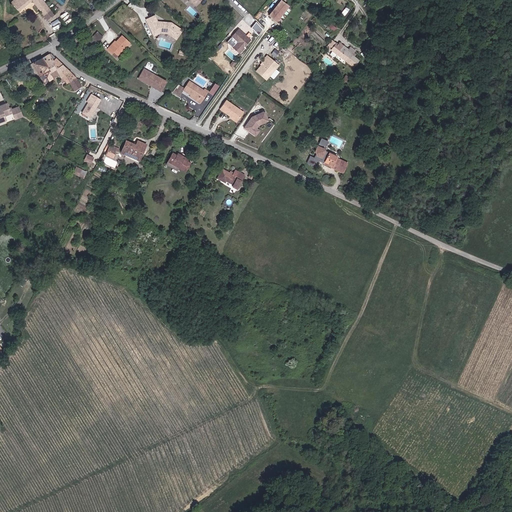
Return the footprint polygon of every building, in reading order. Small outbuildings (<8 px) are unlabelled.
[(50,9),(43,0),(15,0),(12,2),(18,11),(32,0),(34,0),(44,13),(50,9)] [(278,23),(287,13),(277,5),(269,16),(275,21),(278,23)] [(53,13),(50,9),(44,13),(47,17),(53,13)] [(183,30),(172,22),(159,21),(156,14),(148,18),(155,35),(162,33),(170,34),(177,39),(183,30)] [(251,27),(258,34),(263,29),(256,22),(251,27)] [(97,31),(89,40),(94,45),(102,36),(97,31)] [(242,49),(249,41),(237,31),(230,39),(236,44),(231,49),(238,55),(243,50),(242,49)] [(122,36),(117,41),(113,46),(111,45),(108,48),(116,56),(129,42),(122,36)] [(339,46),(337,44),(332,50),(355,68),(360,62),(353,56),(356,51),(352,48),(350,51),(341,44),(339,46)] [(71,73),(51,53),(42,59),(46,66),(52,62),(57,69),(63,78),(71,73)] [(276,69),(280,64),(269,54),(265,59),(266,60),(264,62),(264,64),(262,66),(261,65),(256,71),(266,80),(276,69)] [(46,66),(42,59),(34,64),(45,83),(53,78),(50,73),(46,66)] [(57,69),(52,62),(46,66),(50,73),(57,69)] [(164,83),(146,72),(143,76),(140,74),(136,80),(145,84),(146,82),(148,84),(147,86),(158,92),(164,83)] [(82,87),(76,76),(71,73),(63,78),(67,83),(70,82),(75,90),(82,87)] [(196,102),(202,92),(188,83),(184,90),(180,87),(177,90),(176,89),(172,96),(177,99),(182,92),(189,98),(196,102)] [(210,98),(216,90),(212,87),(206,95),(210,98)] [(205,94),(202,92),(196,102),(189,98),(188,99),(197,106),(205,94)] [(83,113),(91,117),(97,108),(95,106),(99,99),(102,100),(104,97),(99,94),(97,97),(94,95),(83,113)] [(253,108),(235,96),(229,104),(241,112),(243,114),(244,113),(247,113),(249,114),(253,108)] [(266,125),(270,123),(270,122),(267,115),(265,114),(254,120),(246,131),(254,136),(258,131),(258,130),(258,129),(259,127),(264,124),(266,125)] [(325,148),(328,142),(322,139),(319,145),(319,144),(316,151),(316,155),(315,157),(311,155),(307,162),(315,167),(319,159),(321,158),(325,160),(325,161),(333,165),(333,164),(337,166),(335,169),(343,173),(348,164),(337,158),(338,157),(326,151),(325,148)] [(143,150),(144,151),(147,145),(138,141),(136,145),(127,140),(121,152),(126,154),(138,160),(143,150)] [(115,158),(118,147),(109,145),(106,155),(115,158)] [(126,156),(138,162),(144,151),(143,150),(138,160),(126,154),(126,156)] [(186,172),(190,164),(187,163),(181,160),(183,157),(178,154),(177,156),(173,154),(168,163),(180,168),(186,172)] [(168,163),(167,166),(178,171),(180,168),(168,163)] [(238,188),(245,175),(236,170),(234,174),(231,173),(228,171),(224,169),(219,178),(223,180),(226,182),(227,180),(234,184),(234,186),(238,188)]
